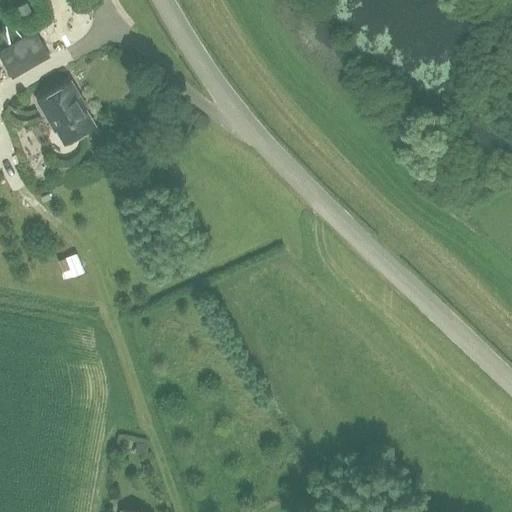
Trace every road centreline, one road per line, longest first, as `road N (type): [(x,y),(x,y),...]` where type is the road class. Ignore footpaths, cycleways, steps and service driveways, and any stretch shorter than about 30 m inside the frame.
road 1 (tertiary): [(511,382),(268,153),(164,0)]
road 2 (unclassified): [(110,314),(179,511)]
